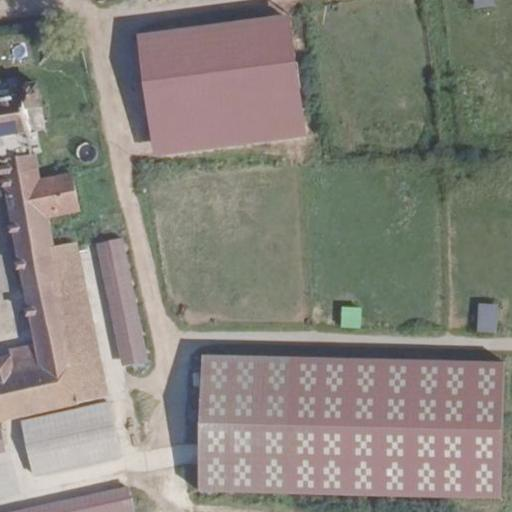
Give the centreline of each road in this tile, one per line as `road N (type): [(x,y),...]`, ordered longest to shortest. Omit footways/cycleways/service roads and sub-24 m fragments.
road 1 (track): [(84,0),(182,501),(282,511)]
road 2 (track): [(511,346),(152,341)]
road 3 (track): [(93,26),(258,0)]
